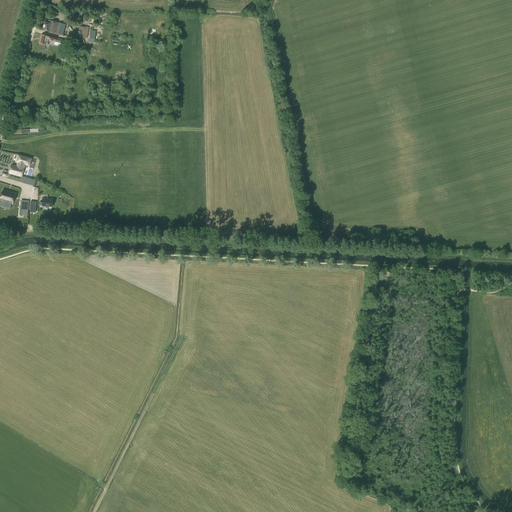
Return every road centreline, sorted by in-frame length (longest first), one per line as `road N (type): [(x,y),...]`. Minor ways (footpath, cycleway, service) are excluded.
road 1 (track): [(0,229),(511,259)]
road 2 (tertiary): [(0,135),(37,0)]
